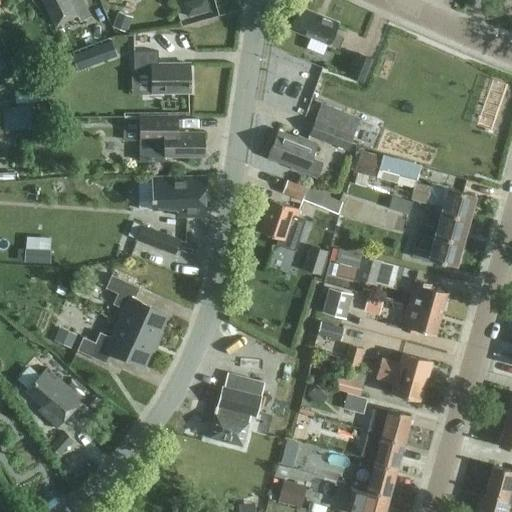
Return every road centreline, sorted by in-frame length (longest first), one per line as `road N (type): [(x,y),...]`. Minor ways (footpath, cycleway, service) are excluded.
road 1 (residential): [(65,511),(117,467),(201,335),(260,0)]
road 2 (residential): [(432,511),(511,218)]
road 3 (residential): [(511,54),(381,0)]
